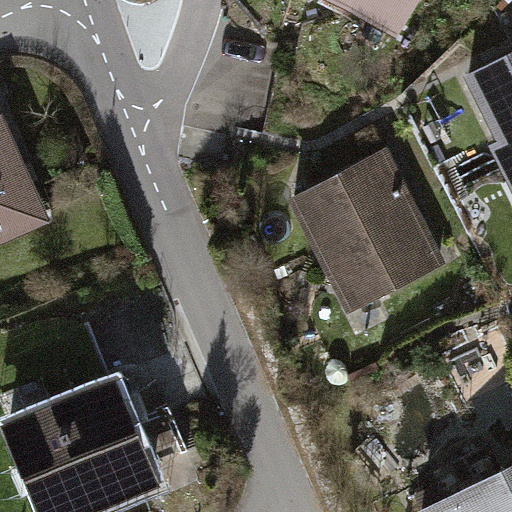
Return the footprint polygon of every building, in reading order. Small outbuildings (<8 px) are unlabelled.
[(415,0),(323,0),(395,39),(415,0)] [(511,46),(463,71),(511,167),(511,46)] [(0,103),(0,248),(52,227),(1,103),(0,103)] [(452,255),(393,145),(289,200),(348,311),(452,255)] [(18,422),(60,511),(79,511),(173,468),(127,371),(18,422)] [(511,511),(511,460),(426,502),(430,511),(511,511)]
